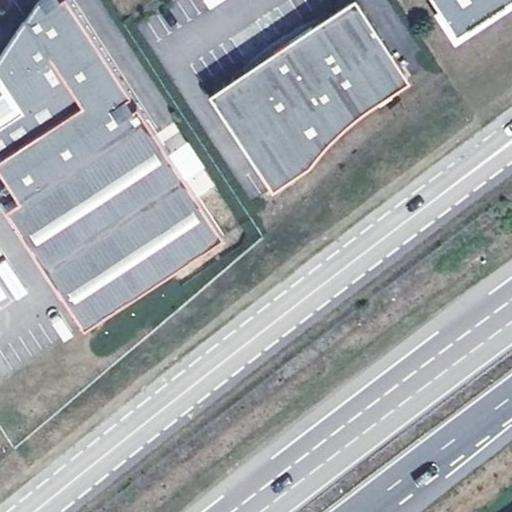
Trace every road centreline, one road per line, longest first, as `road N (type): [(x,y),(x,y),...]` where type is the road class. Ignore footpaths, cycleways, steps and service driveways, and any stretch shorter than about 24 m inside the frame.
road 1 (secondary): [(34,511),(511,141)]
road 2 (motorway): [(511,310),(249,511)]
road 3 (motorway): [(360,511),(511,395)]
